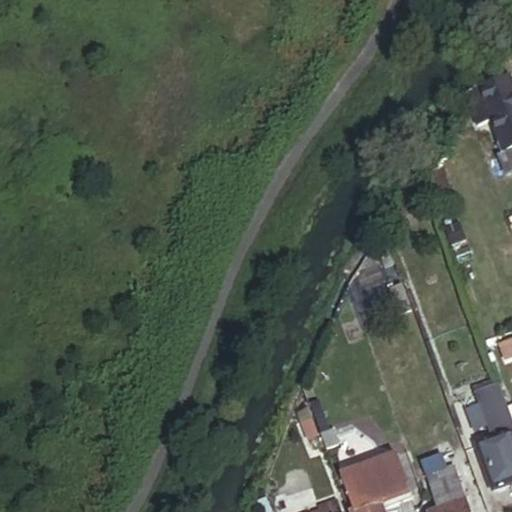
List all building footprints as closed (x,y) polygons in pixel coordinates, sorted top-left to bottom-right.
[(492,119),(511,112),(511,87),(484,98),(478,104),(481,112),(469,117),(474,131),(494,124),(492,119)] [(511,150),(511,112),(492,119),(494,124),(503,153),(511,150)] [(473,134),(466,119),(457,124),(459,130),(452,133),(457,142),(473,134)] [(460,190),(453,176),(428,188),(435,202),(460,190)] [(394,319),(406,315),(399,294),(387,298),(394,319)] [(511,435),(511,434),(511,422),(500,387),(474,396),(490,442),(511,435)] [(304,442),(317,440),(313,424),(301,426),(304,442)] [(324,437),(329,451),(341,447),(336,433),(324,437)] [(493,490),(511,483),(511,437),(511,435),(490,442),(478,446),(493,490)] [(414,497),(400,461),(344,482),(355,511),(382,511),(382,509),(414,497)] [(435,511),(436,511),(463,502),(452,471),(424,481),(435,511)] [(392,511),(416,503),(414,497),(382,509),(382,511),(392,511)] [(338,511),(334,500),(319,506),(320,510),(320,511),(338,511)] [(466,511),(463,502),(436,511),(466,511)]
